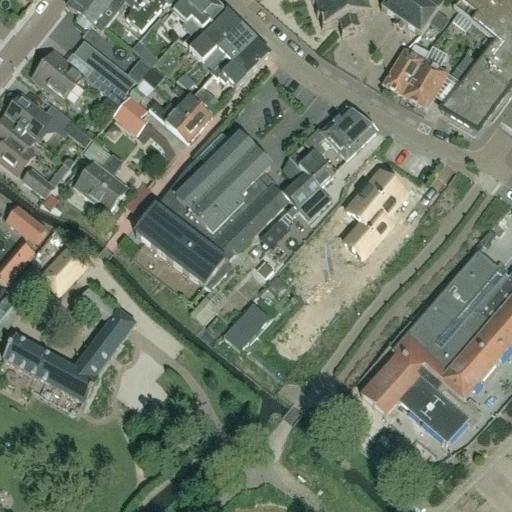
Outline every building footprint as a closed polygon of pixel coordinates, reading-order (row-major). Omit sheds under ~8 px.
[(117,14),(98,0),(71,0),(65,9),(78,19),(75,23),(76,26),(82,31),(86,31),(88,28),(99,37),(117,14)] [(98,0),(117,14),(127,0),(98,0)] [(128,0),(137,7),(124,23),(138,36),(164,7),(172,15),(185,0),(128,0)] [(207,0),(185,0),(172,15),(185,29),(181,33),(188,40),(183,45),(190,52),(225,17),(207,0)] [(310,0),(312,4),(310,5),(310,6),(313,6),(321,31),(320,33),(321,34),(323,32),(337,27),(341,40),(340,41),(342,42),(343,39),(356,35),(358,37),(359,35),(356,34),(353,23),(367,18),(370,19),(370,17),(368,16),(365,5),(367,4),(366,2),(364,3),(362,0),(310,0)] [(386,0),(379,12),(395,23),(391,29),(398,34),(402,28),(418,39),(428,26),(440,34),(447,23),(434,15),(441,5),(433,0),(386,0)] [(511,0),(459,0),(450,11),(491,45),(437,113),(470,132),(472,130),(476,129),(478,130),(509,90),(508,89),(511,83),(511,0)] [(228,20),(225,17),(190,52),(187,55),(200,68),(214,54),(215,55),(239,31),(228,20)] [(247,39),(239,31),(215,55),(223,63),(208,77),(215,84),(217,82),(253,45),(247,39)] [(267,59),(253,45),(217,82),(224,89),(226,86),(233,94),(243,83),(244,83),(267,59)] [(421,65),(400,101),(424,114),(446,78),(434,72),(442,57),(429,50),(421,65)] [(402,54),(393,70),(381,90),(400,101),(421,65),(402,54)] [(60,105),(80,80),(51,58),(32,83),(60,105)] [(93,74),(123,98),(133,86),(102,62),(93,74)] [(153,92),(162,81),(150,70),(140,82),(153,92)] [(123,98),(93,74),(84,84),(105,100),(101,105),(114,115),(126,100),(123,98)] [(182,76),(174,84),(184,93),(193,86),(182,76)] [(133,90),(127,97),(137,106),(143,99),(133,90)] [(211,117),(219,108),(200,90),(192,99),(211,117)] [(198,133),(210,120),(188,101),(178,92),(173,97),(183,105),(176,113),(198,133)] [(3,121),(4,122),(32,144),(48,123),(19,101),(3,121)] [(127,101),(111,121),(134,141),(135,140),(143,147),(153,135),(145,127),(144,129),(138,124),(145,116),(127,101)] [(176,113),(175,114),(167,107),(161,113),(152,106),(148,111),(186,146),(198,133),(176,113)] [(374,136),(344,115),(320,137),(317,134),(302,148),(309,156),(312,158),(316,162),(322,156),(315,149),(322,142),(344,164),(374,136)] [(32,144),(4,122),(0,127),(0,170),(15,182),(34,158),(27,152),(33,144),(32,144)] [(69,125),(62,134),(83,151),(91,142),(69,125)] [(113,125),(101,133),(110,145),(122,136),(113,125)] [(196,161),(182,173),(132,238),(208,295),(187,317),(201,329),(212,317),(209,314),(222,299),(212,290),(230,272),(224,267),(285,206),(270,192),(274,188),(263,176),(268,171),(238,140),(207,171),(196,161)] [(316,162),(312,158),(302,167),(293,157),(287,162),(303,180),(317,194),(332,179),(330,177),(316,162)] [(104,219),(123,193),(109,183),(122,167),(111,158),(99,175),(91,169),(72,194),(104,219)] [(303,180),(287,162),(279,174),(294,188),(303,180)] [(384,222),(406,196),(379,174),(346,214),(360,225),(343,245),(363,262),(391,228),(384,222)] [(29,175),(22,184),(44,201),(51,192),(29,175)] [(303,180),(294,188),(282,199),(291,210),(284,217),(289,223),(296,215),(306,226),(328,206),(317,194),(303,180)] [(18,213),(6,227),(30,246),(42,232),(18,213)] [(83,271),(65,254),(76,242),(55,232),(37,250),(39,252),(31,260),(32,261),(24,269),(57,300),(83,271)] [(495,276),(498,273),(477,255),(397,347),(402,351),(359,401),(383,422),(396,406),(445,448),(464,426),(470,430),(479,420),(473,414),(476,411),(468,403),(464,407),(462,405),(511,347),(511,275),(507,281),(503,278),(501,281),(495,276)] [(254,274),(263,283),(271,274),(262,265),(254,274)] [(29,275),(22,282),(6,299),(19,311),(41,286),(29,275)] [(333,298),(341,306),(357,288),(348,280),(333,298)] [(14,340),(1,363),(0,365),(0,382),(29,398),(38,383),(84,408),(96,386),(91,383),(133,328),(116,314),(72,372),(14,340)]
